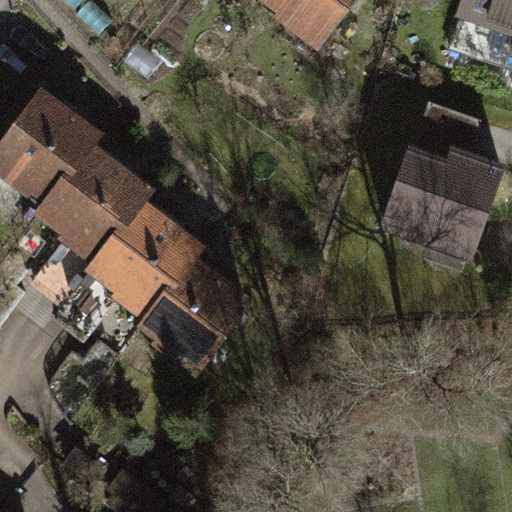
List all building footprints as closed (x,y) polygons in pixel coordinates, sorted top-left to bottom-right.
[(258,0),(253,7),(311,52),(352,0),(258,0)] [(511,0),(468,0),(450,60),(511,78),(511,0)] [(39,93),(0,142),(0,177),(38,207),(87,145),(94,136),(39,93)] [(38,207),(31,216),(85,259),(134,197),(142,188),(87,145),(38,207)] [(407,162),(381,240),(469,269),(501,171),(439,151),(433,170),(407,162)] [(85,259),(80,266),(106,287),(136,310),(182,252),(191,242),(134,197),(85,259)] [(245,302),(182,252),(136,310),(125,324),(188,374),(245,302)]
